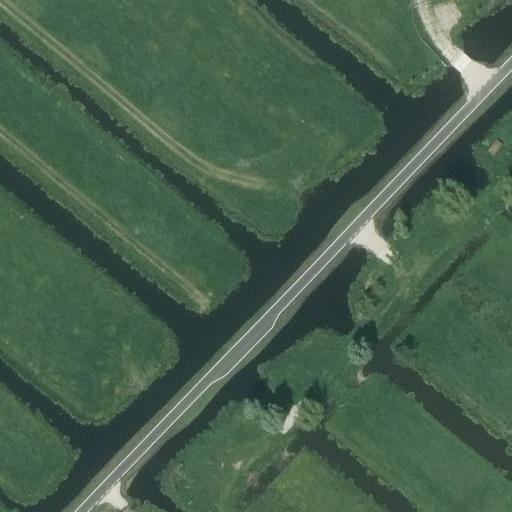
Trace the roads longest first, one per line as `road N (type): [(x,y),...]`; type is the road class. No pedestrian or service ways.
road 1 (unclassified): [(82,511),(511,59)]
road 2 (track): [(243,336),(0,135)]
road 3 (track): [(302,186),(413,279),(511,183)]
